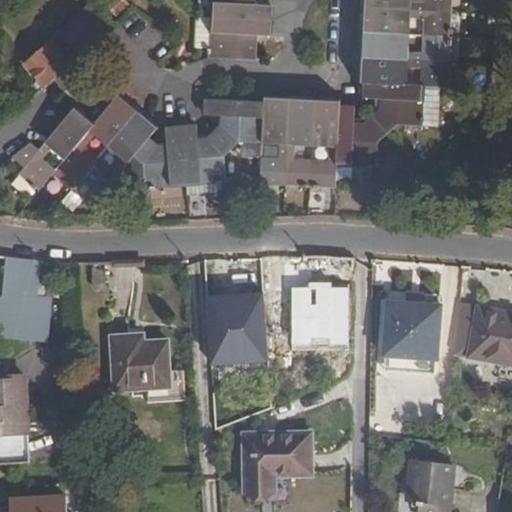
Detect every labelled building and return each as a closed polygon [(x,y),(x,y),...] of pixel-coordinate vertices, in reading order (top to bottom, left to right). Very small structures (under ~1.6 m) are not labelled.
[(265,156),(263,185),(337,189),(340,165),(381,166),(382,142),(400,125),(429,126),(431,86),(452,87),(456,0),(366,0),(362,81),(367,81),(366,97),(386,97),(386,107),(368,122),(358,122),(359,104),(344,103),(344,93),(269,90),(268,98),(209,96),(206,114),(223,115),(222,123),(208,136),(202,136),(201,123),(168,124),(168,140),(158,140),(153,133),(161,123),(122,89),(97,119),(77,101),(38,147),(29,139),(11,158),(20,170),(40,186),(57,166),(45,156),(54,146),(65,156),(63,159),(104,192),(123,169),(133,177),(148,177),(149,186),(228,182),(227,155),(244,141),(283,143),(281,157),(265,156)] [(24,93),(29,100),(118,22),(103,4),(100,0),(98,0),(53,39),(55,41),(29,64),(40,78),(24,93)] [(216,0),(213,55),(261,58),(262,33),(277,34),(281,3),(263,2),(262,0),(216,0)] [(146,26),(142,46),(164,51),(169,31),(146,26)] [(319,256),(306,257),(306,282),(357,281),(357,258),(345,257),(319,256)] [(38,262),(6,259),(3,298),(35,301),(35,300),(38,262)] [(409,291),(408,302),(425,302),(425,292),(409,291)] [(3,298),(0,298),(0,336),(32,338),(35,301),(3,298)] [(50,301),(35,300),(35,301),(32,338),(47,339),(50,301)] [(425,302),(408,302),(388,301),(386,355),(388,355),(439,359),(441,359),(445,303),(425,302)] [(511,313),(461,303),(457,355),(511,364),(511,313)] [(168,342),(146,343),(132,344),(131,335),(110,337),(114,392),(146,390),(147,405),(184,403),(182,372),(170,372),(168,342)] [(132,344),(146,343),(145,335),(131,335),(132,344)] [(439,359),(388,355),(387,370),(438,373),(439,359)] [(0,436),(29,436),(27,377),(6,378),(6,383),(0,382),(0,436)] [(311,477),(311,435),(247,436),(248,498),(275,497),(275,479),(311,477)] [(415,456),(413,475),(418,475),(415,500),(420,501),(420,504),(422,504),(428,505),(427,511),(455,511),(458,486),(455,486),(458,462),(415,456)] [(12,502),(12,511),(66,511),(66,498),(12,502)]
